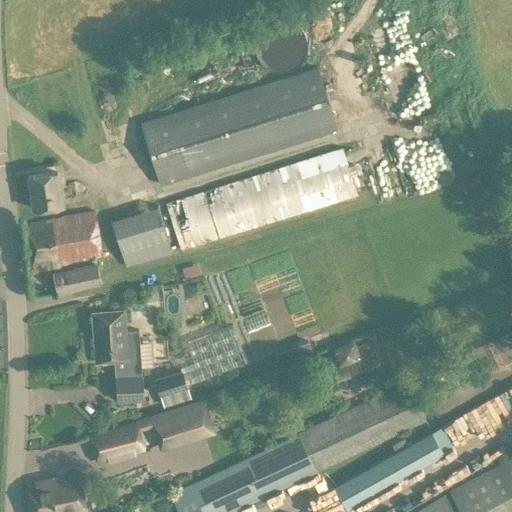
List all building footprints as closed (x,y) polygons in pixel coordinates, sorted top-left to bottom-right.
[(384,93),(414,171),(430,165),(432,170),(456,160),(419,65),(389,76),(394,89),(384,93)] [(319,68),(142,124),(162,185),(338,129),(319,68)] [(181,251),(358,195),(343,149),(167,204),(181,251)] [(34,210),(63,205),(58,172),(29,176),(34,210)] [(173,255),(161,216),(158,206),(112,221),(127,269),(173,255)] [(28,225),(35,271),(60,267),(59,264),(102,257),(95,212),(53,222),(28,225)] [(58,295),(72,292),(102,285),(97,265),(53,274),(58,295)] [(140,331),(126,332),(125,311),(93,313),(96,363),(124,361),(126,377),(116,378),(118,402),(145,400),(140,331)] [(181,370),(187,387),(247,363),(233,327),(187,345),(192,357),(178,362),(181,370)] [(363,332),(339,339),(346,359),(369,352),(363,332)] [(275,351),(281,366),(313,354),(307,339),(275,351)] [(187,387),(181,370),(154,380),(164,405),(191,395),(187,387)] [(299,435),(316,473),(425,421),(407,383),(299,435)] [(196,405),(159,417),(168,444),(205,433),(196,405)] [(144,449),(136,424),(91,438),(99,463),(144,449)] [(453,446),(442,427),(432,433),(432,432),(334,488),(347,510),(445,455),(443,451),(453,446)] [(55,454),(89,445),(85,431),(51,440),(55,454)] [(233,511),(316,473),(299,435),(171,495),(178,511),(233,511)] [(501,437),(444,472),(449,481),(507,446),(501,437)] [(511,511),(511,458),(451,492),(462,511),(511,511)] [(87,511),(80,474),(28,485),(33,511),(87,511)] [(454,511),(445,494),(415,511),(454,511)]
